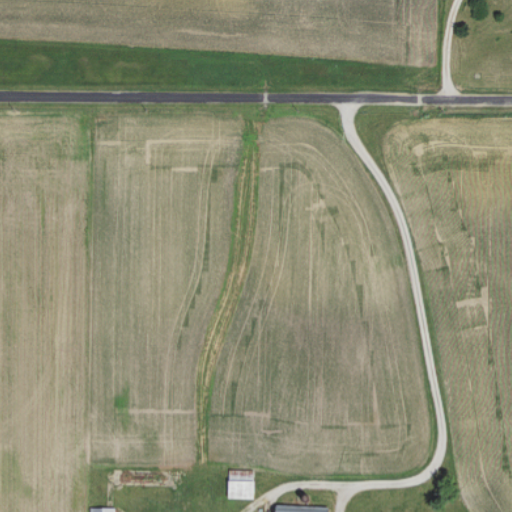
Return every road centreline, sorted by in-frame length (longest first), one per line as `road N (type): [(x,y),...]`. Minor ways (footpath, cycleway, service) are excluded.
road 1 (residential): [(511,100),(0,97)]
road 2 (residential): [(341,98),(398,211),(445,412),(445,447),(428,476),(338,485)]
